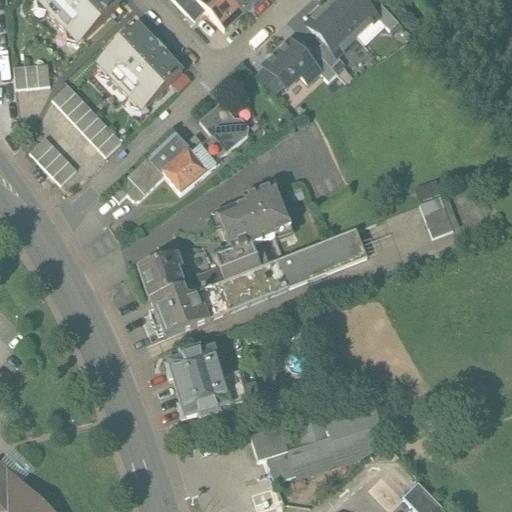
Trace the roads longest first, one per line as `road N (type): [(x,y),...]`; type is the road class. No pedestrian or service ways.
road 1 (residential): [(43,238),(219,72)]
road 2 (tertiary): [(43,238),(121,381)]
